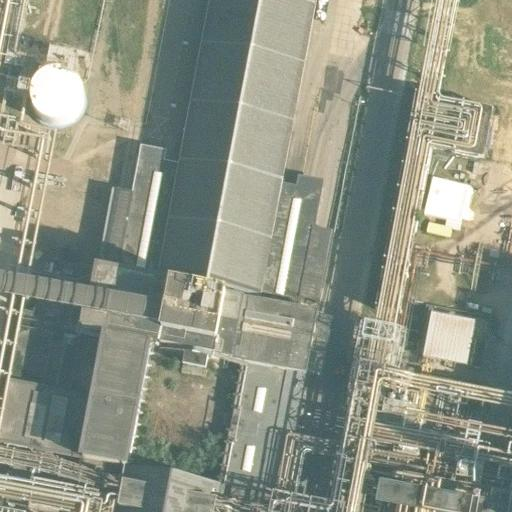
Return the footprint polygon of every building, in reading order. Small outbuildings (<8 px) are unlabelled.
[(218,0),(164,287),(255,305),(312,0),(218,0)] [(61,74),(58,74),(55,74),(53,75),(50,76),(48,77),(45,78),(43,80),(41,81),(39,83),(38,86),(36,88),(35,91),(34,93),(33,96),(33,99),(33,102),(33,104),(33,107),(34,110),(35,112),(36,115),(38,118),(39,119),(41,121),(43,123),(44,124),(47,126),(49,127),(52,128),(55,129),(58,129),(61,130),(64,129),(67,129),(69,128),(72,127),(75,126),(79,123),(81,121),(83,119),(84,117),(85,115),(87,112),(88,109),(88,107),(89,105),(89,102),(89,99),(88,97),(88,94),(87,91),(86,89),(84,86),(83,84),(81,82),(79,80),(77,78),(74,77),(70,75),(67,74),(64,74),(61,74)] [(474,340),(469,368),(481,370),(486,343),(474,340)] [(154,347),(141,411),(105,404),(12,386),(2,444),(94,462),(131,469),(122,511),(215,511),(217,504),(221,504),(219,511),(239,511),(266,369),(154,347)] [(511,511),(511,499),(406,480),(400,511),(511,511)]
